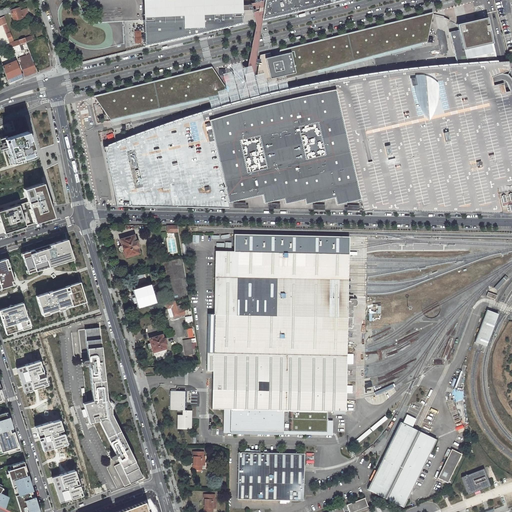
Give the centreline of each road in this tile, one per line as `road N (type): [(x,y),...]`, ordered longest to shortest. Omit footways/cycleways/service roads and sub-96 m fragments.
road 1 (unclassified): [(83,218),(511,222)]
road 2 (secondary): [(398,0),(57,85)]
road 3 (unclassified): [(159,482),(83,218)]
road 4 (unknown): [(363,133),(381,203),(401,205),(372,75)]
road 5 (unknown): [(451,65),(484,206),(503,203),(498,181)]
road 6 (residential): [(0,360),(48,511)]
road 7 (unclassified): [(83,218),(57,85)]
road 8 (unknown): [(361,426),(361,300)]
road 9 (unknown): [(498,181),(470,64)]
